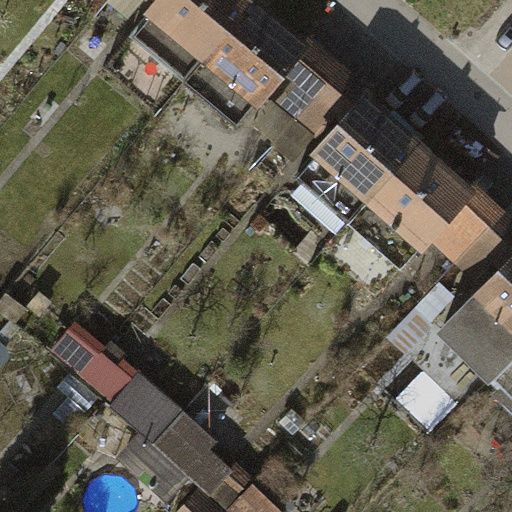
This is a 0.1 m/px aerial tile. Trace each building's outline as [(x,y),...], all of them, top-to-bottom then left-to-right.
[(148,17),(196,60),(250,0),(163,0),(159,5),(148,17)] [(250,0),(196,60),(244,103),(256,91),(304,37),(260,0),(250,0)] [(334,63),(304,37),(256,91),(287,118),(334,63)] [(317,144),(367,91),(334,63),(287,118),(317,144)] [(306,156),(352,200),(414,135),(367,91),(317,144),(306,156)] [(352,200),(398,243),(411,230),(460,179),(414,135),(352,200)] [(493,212),(460,179),(411,230),(448,265),(493,212)] [(482,294),(511,262),(511,227),(493,212),(448,265),(482,294)] [(0,305),(17,320),(46,286),(15,260),(0,277),(0,305)] [(447,329),(499,377),(511,363),(511,262),(482,294),(447,329)] [(74,310),(46,286),(17,320),(46,343),(74,310)] [(511,363),(499,377),(511,388),(511,363)] [(148,428),(156,434),(187,395),(148,364),(117,403),(148,428)] [(227,427),(187,395),(156,434),(209,476),(226,490),(249,459),(219,435),(227,427)] [(129,452),(190,501),(209,476),(156,434),(148,428),(129,452)] [(237,499),(249,511),(283,511),(289,506),(261,476),(237,499)]
